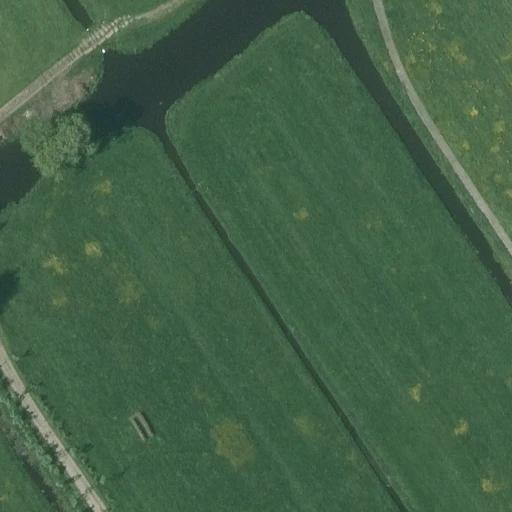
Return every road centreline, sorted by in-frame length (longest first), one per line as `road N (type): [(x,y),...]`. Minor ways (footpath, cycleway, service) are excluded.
road 1 (track): [(511,257),(395,67),(374,0)]
road 2 (track): [(0,116),(161,0)]
road 3 (track): [(95,511),(0,364)]
